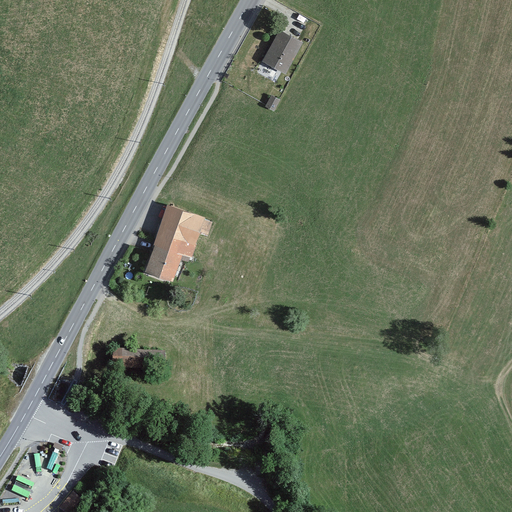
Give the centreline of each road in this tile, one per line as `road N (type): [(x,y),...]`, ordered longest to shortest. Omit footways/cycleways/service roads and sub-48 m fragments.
road 1 (primary): [(248,0),(24,416)]
road 2 (unclassified): [(276,511),(245,480),(125,438),(24,416)]
